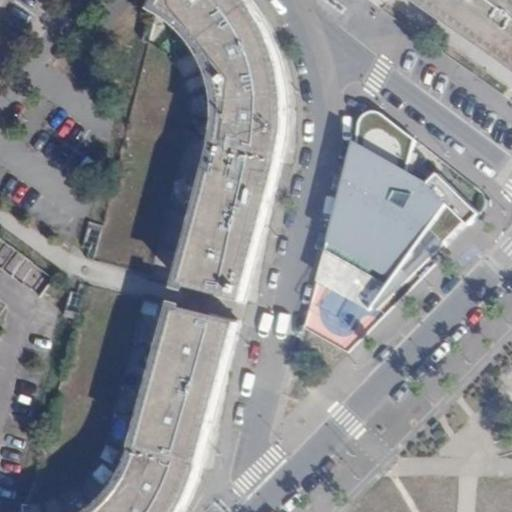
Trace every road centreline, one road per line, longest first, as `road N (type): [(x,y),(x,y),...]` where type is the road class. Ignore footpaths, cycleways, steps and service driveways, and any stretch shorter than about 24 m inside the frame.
road 1 (residential): [(325,53),(329,102),(286,324),(249,439),(255,471),(276,495)]
road 2 (residential): [(276,495),(511,253)]
road 3 (residential): [(511,178),(378,74),(325,53)]
road 4 (residential): [(0,119),(86,0)]
